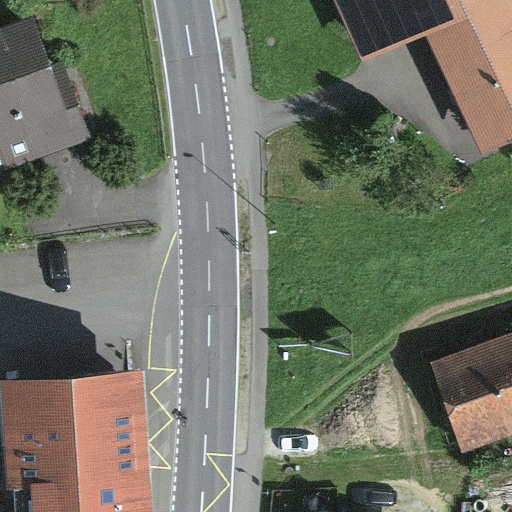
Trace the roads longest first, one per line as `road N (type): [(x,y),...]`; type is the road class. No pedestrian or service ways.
road 1 (secondary): [(184,0),(205,204),(200,511)]
road 2 (track): [(205,204),(0,246)]
